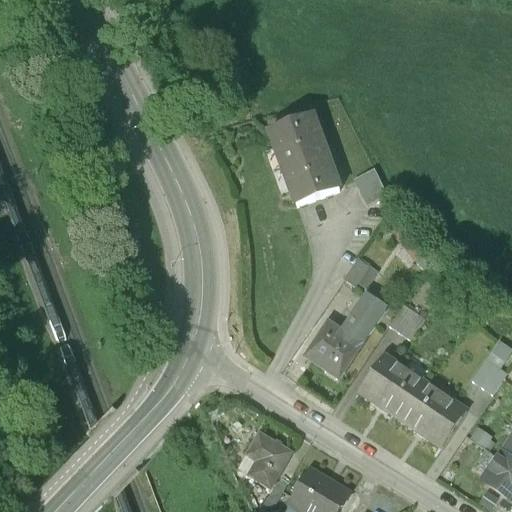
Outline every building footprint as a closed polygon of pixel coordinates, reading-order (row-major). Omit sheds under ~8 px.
[(311,119),(269,135),(297,208),(339,192),(311,119)] [(374,173),(355,182),(368,208),(387,198),(374,173)] [(390,235),(423,274),(431,266),(422,256),(424,254),(401,226),(390,235)] [(377,273),(358,260),(343,282),(355,290),(357,288),(364,292),(377,273)] [(319,347),(309,363),(327,374),(326,375),(338,383),(385,312),(365,299),(341,335),(328,326),(316,345),(319,347)] [(424,322),(403,308),(388,329),(409,343),(424,322)] [(511,353),(499,345),(473,384),(494,398),(508,377),(501,373),(511,356),(511,353)] [(360,395),(401,423),(425,387),(385,360),(360,395)] [(466,415),(425,387),(401,423),(442,450),(466,415)] [(492,441),(478,431),(471,441),(486,451),(492,441)] [(291,457),(259,438),(246,460),(256,466),(248,480),(270,493),(291,457)] [(511,438),(501,454),(511,460),(511,438)] [(511,460),(501,454),(481,485),(511,505),(511,460)] [(309,473),(288,507),(296,511),(341,511),(350,497),(309,473)]
